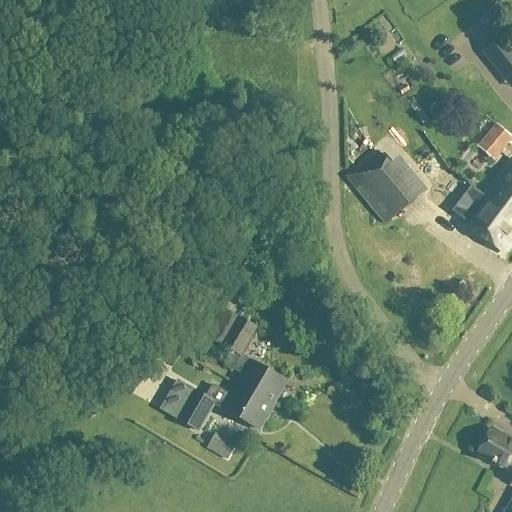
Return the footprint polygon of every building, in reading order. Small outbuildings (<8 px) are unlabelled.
[(511,49),(503,39),(484,54),(502,75),(511,87),(511,49)] [(499,154),(500,153),(511,139),(496,126),(483,141),(499,154)] [(348,177),(386,224),(415,202),(375,154),(348,177)] [(463,162),(434,185),(445,199),(474,176),(463,162)] [(504,255),(511,244),(511,162),(510,162),(463,224),(504,255)] [(390,268),(383,276),(403,292),(409,283),(390,268)] [(237,387),(272,407),(286,384),(242,358),(258,331),(237,319),(221,346),(233,353),(225,366),(243,377),(237,387)] [(214,406),(258,431),(272,407),(237,387),(231,398),(213,387),(206,399),(194,393),(178,421),(198,433),(214,406)] [(497,466),(497,465),(511,472),(509,478),(511,479),(511,441),(491,431),(479,456),(495,464),(494,465),(497,466)]
